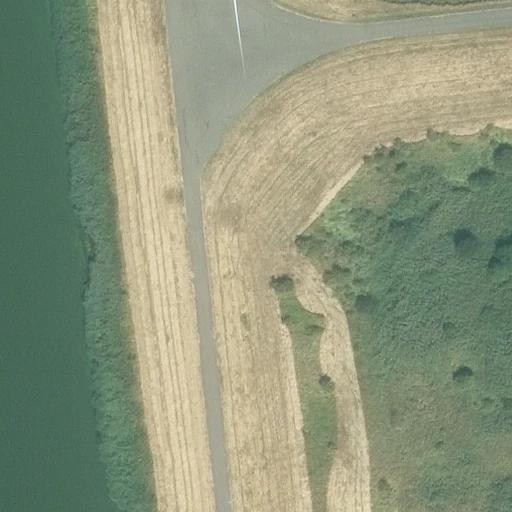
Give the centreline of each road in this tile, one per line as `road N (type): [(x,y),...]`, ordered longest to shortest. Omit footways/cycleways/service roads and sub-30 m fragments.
road 1 (unclassified): [(226,511),(181,57)]
road 2 (unclassified): [(181,57),(511,18)]
